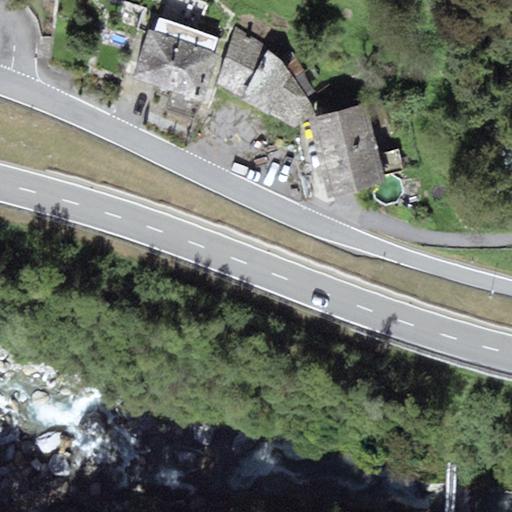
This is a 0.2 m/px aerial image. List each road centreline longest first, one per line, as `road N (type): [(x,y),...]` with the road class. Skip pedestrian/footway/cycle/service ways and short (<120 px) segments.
road 1 (unclassified): [(511,289),(333,232),(10,84)]
road 2 (primary): [(0,184),(511,354)]
